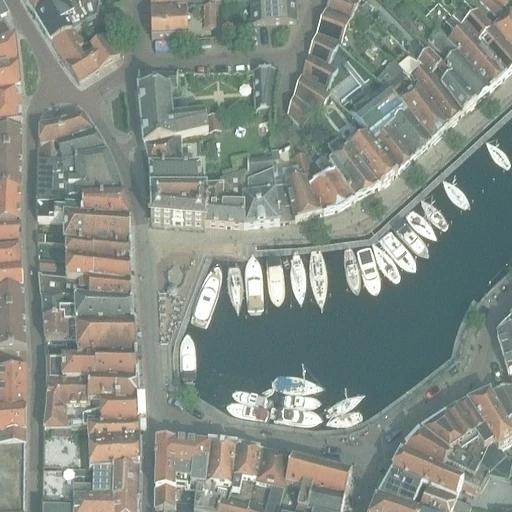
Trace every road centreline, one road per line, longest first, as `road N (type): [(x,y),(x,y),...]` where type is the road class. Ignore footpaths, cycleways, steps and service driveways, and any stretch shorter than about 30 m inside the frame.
road 1 (residential): [(464,388),(369,449),(338,453),(169,424),(155,414),(141,240),(116,164),(72,98)]
road 2 (residential): [(32,511),(31,117),(55,81)]
road 3 (residential): [(133,63),(292,60),(318,0)]
